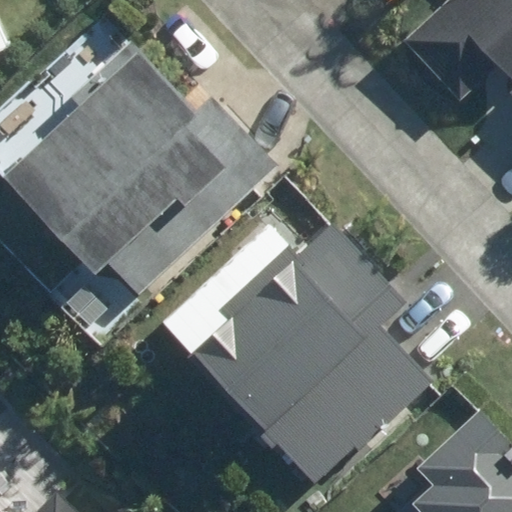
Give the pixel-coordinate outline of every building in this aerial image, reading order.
[(511,0),(449,0),(404,41),(464,106),(496,77),(511,94),(511,0)] [(145,52),(4,180),(95,280),(115,262),(145,295),(283,169),(203,81),(186,97),(145,52)] [(408,308),(332,224),(300,253),(271,221),(162,320),(318,491),(439,381),(389,326),(408,308)] [(431,484),(412,503),(421,511),(511,511),(511,443),(479,411),(419,471),(431,484)] [(32,511),(12,511),(0,501),(0,511),(74,511),(51,491),(32,511)]
